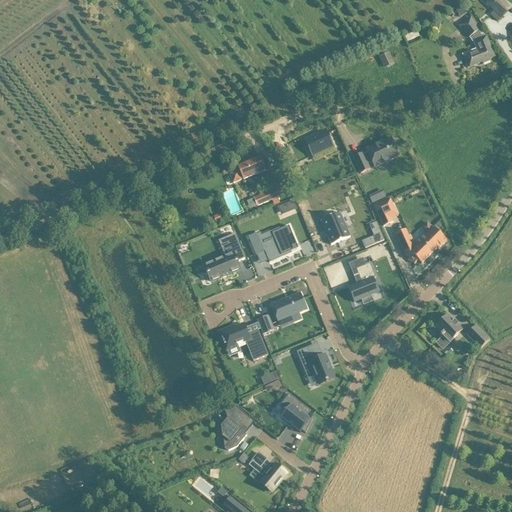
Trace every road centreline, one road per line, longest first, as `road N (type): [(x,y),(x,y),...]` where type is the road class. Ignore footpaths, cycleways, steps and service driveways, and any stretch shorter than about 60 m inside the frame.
road 1 (unclassified): [(0,242),(308,111),(417,117),(511,81)]
road 2 (track): [(438,511),(471,398),(388,349),(385,334)]
road 3 (residential): [(361,370),(310,265),(213,304)]
road 4 (residential): [(292,511),(361,370)]
road 5 (residential): [(361,370),(385,334),(454,268)]
